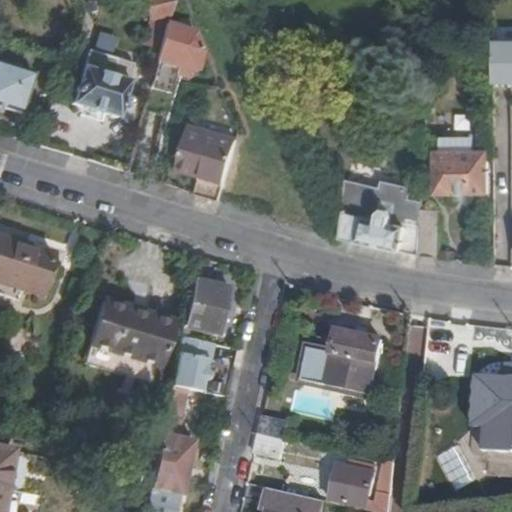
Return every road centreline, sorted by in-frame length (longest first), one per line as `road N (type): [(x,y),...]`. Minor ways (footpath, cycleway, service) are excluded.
road 1 (unclassified): [(275,256),(0,167)]
road 2 (residential): [(223,511),(275,256)]
road 3 (unclassified): [(511,299),(331,273),(275,256)]
